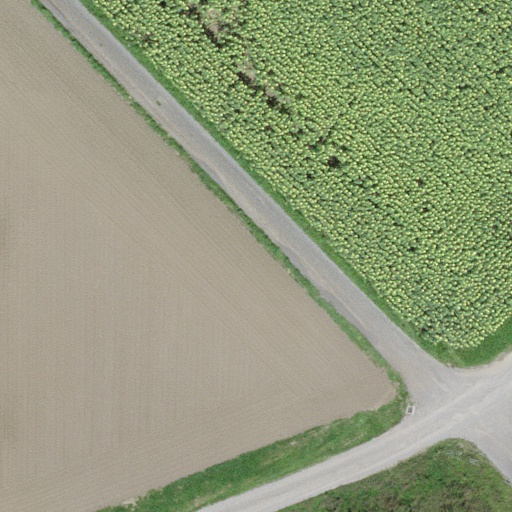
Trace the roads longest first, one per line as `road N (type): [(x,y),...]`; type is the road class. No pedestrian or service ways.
road 1 (track): [(480,420),(71,0)]
road 2 (track): [(237,511),(480,420)]
